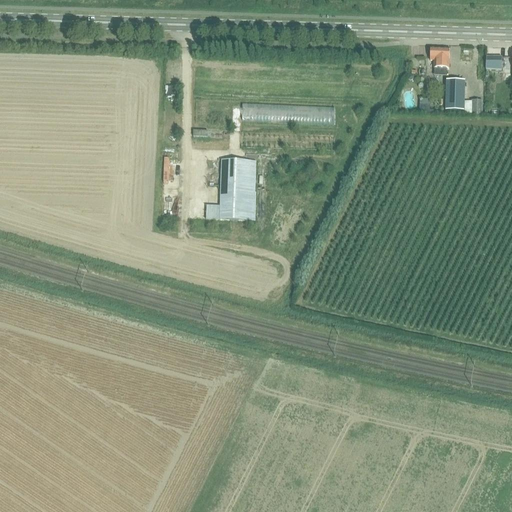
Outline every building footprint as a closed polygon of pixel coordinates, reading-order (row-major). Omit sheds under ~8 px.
[(449,70),(450,51),(431,50),(430,62),(435,62),(434,70),(449,70)] [(502,71),(502,59),(487,58),(486,71),(502,71)] [(460,110),(460,89),(449,88),(448,109),(460,110)] [(182,99),(182,89),(171,89),(170,98),(182,99)] [(471,102),(471,118),(482,118),(482,103),(471,102)] [(331,122),(331,107),(240,104),(239,118),(331,122)] [(419,107),(419,116),(429,116),(429,107),(419,107)] [(194,130),(193,138),(206,139),(206,131),(194,130)] [(237,134),(240,145),(252,142),(249,131),(237,134)] [(207,221),(220,221),(254,222),(257,163),(222,162),(220,208),(207,208),(207,221)] [(182,193),(169,193),(168,216),(177,216),(177,208),(181,208),(182,193)]
